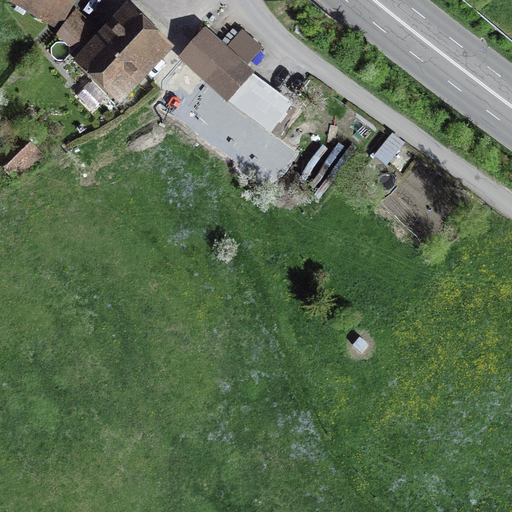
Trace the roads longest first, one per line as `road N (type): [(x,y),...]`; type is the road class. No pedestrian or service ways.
road 1 (unclassified): [(511,207),(255,21),(242,0)]
road 2 (secondary): [(373,0),(511,107)]
